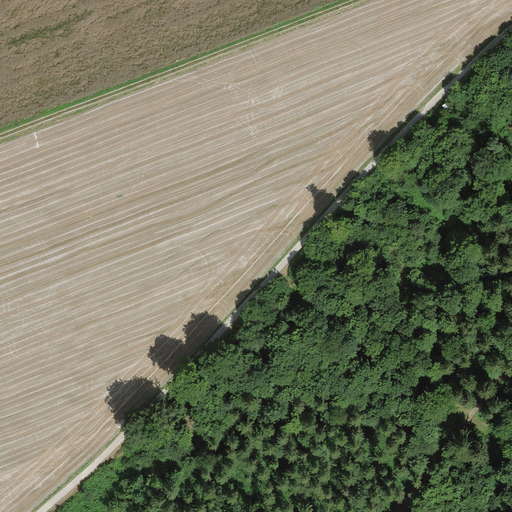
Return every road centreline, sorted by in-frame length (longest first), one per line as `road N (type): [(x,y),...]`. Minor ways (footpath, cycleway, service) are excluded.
road 1 (track): [(511,27),(451,80),(131,437),(42,511)]
road 2 (track): [(363,0),(0,137)]
road 3 (track): [(397,511),(511,359)]
